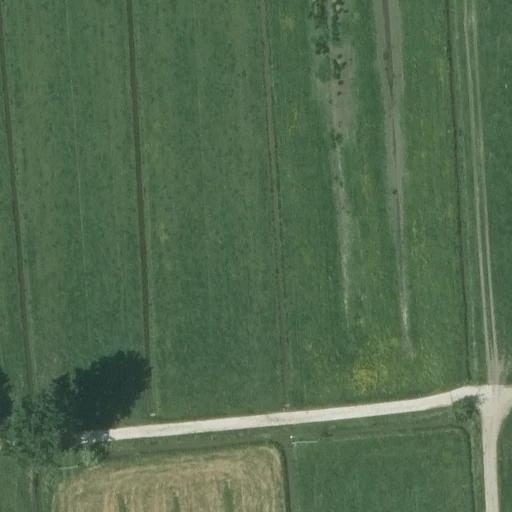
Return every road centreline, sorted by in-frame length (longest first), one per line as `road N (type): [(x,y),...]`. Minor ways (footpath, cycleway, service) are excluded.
road 1 (track): [(0,446),(511,391)]
road 2 (track): [(492,511),(487,392)]
